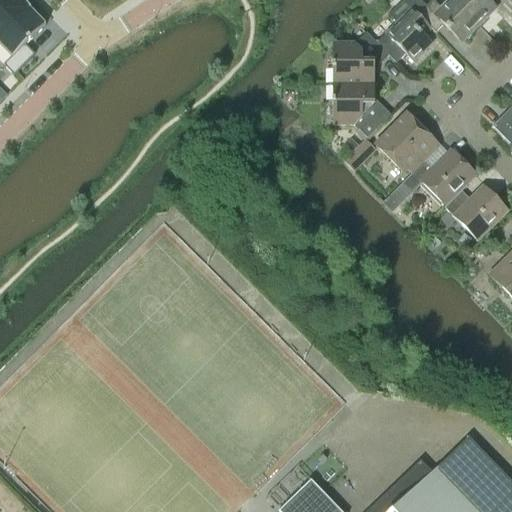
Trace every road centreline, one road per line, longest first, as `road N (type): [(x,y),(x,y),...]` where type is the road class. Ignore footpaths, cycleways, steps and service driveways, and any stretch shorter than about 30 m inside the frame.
road 1 (residential): [(511,176),(455,120),(511,63)]
road 2 (residential): [(101,36),(0,138)]
